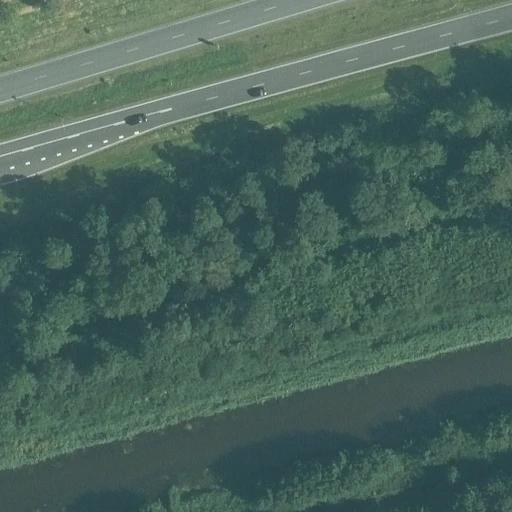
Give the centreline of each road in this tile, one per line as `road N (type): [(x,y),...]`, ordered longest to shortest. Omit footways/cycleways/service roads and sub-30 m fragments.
road 1 (trunk): [(0,158),(511,19)]
road 2 (trunk): [(316,0),(0,92)]
road 3 (track): [(292,511),(511,452)]
